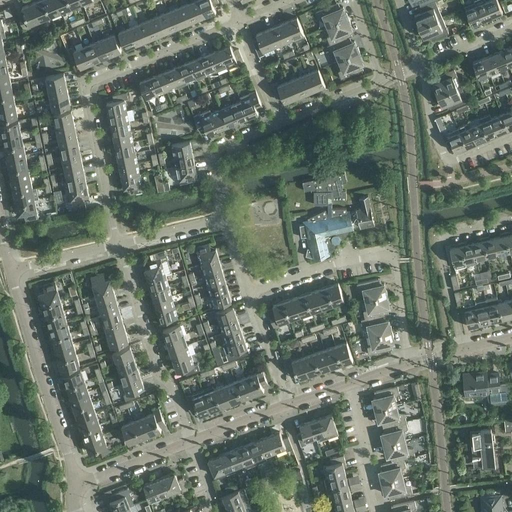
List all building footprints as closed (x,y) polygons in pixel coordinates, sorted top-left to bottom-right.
[(40,0),(33,3),(40,21),(51,16),(44,0),(40,0)] [(44,0),(51,16),(61,12),(56,0),(44,0)] [(56,0),(61,12),(72,8),(68,0),(56,0)] [(199,0),(196,0),(189,3),(196,20),(206,16),(199,0)] [(199,0),(206,16),(216,12),(214,7),(213,5),(216,4),(219,3),(217,0),(199,0)] [(488,0),(486,1),(492,17),(503,12),(497,0),(488,0)] [(413,16),(418,27),(437,19),(441,17),(434,1),(420,6),(417,8),(419,13),(413,16)] [(476,5),(482,21),(492,17),(486,1),(476,5)] [(325,18),(328,26),(349,18),(347,13),(346,13),(343,7),(341,8),(338,2),(336,3),(316,11),(319,19),(325,18)] [(18,13),(25,30),(31,28),(30,25),(40,21),(33,3),(22,7),(23,11),(20,12),(18,13)] [(189,3),(179,7),(186,24),(196,20),(189,3)] [(472,25),(482,21),(476,5),(475,5),(474,3),(464,7),(472,25)] [(179,7),(169,12),(176,28),(186,24),(179,7)] [(169,12),(159,16),(166,32),(176,28),(169,12)] [(305,13),(299,15),(302,23),(308,20),(305,13)] [(159,16),(149,20),(156,37),(166,32),(159,16)] [(287,21),(294,38),(304,34),(297,17),(287,21)] [(437,19),(418,27),(422,38),(428,35),(430,41),(448,34),(441,17),(437,19)] [(327,37),(330,44),(352,35),(350,30),(352,29),(350,23),(351,22),(349,18),(328,26),(331,34),(327,37)] [(149,20),(139,24),(146,41),(156,37),(149,20)] [(277,25),(284,42),(294,38),(287,21),(277,25)] [(139,24),(129,28),(136,45),(146,41),(139,24)] [(266,30),(273,47),(284,42),(277,25),(266,30)] [(136,45),(129,28),(118,32),(125,49),(136,45)] [(259,41),(264,51),(273,47),(266,30),(256,34),(258,39),(259,41)] [(115,34),(104,38),(111,55),(122,51),(115,34)] [(336,53),(339,60),(360,52),(358,47),(357,47),(355,41),(352,42),(350,37),(352,36),(352,35),(330,44),(327,45),(331,53),(336,53)] [(104,38),(94,42),(101,59),(111,55),(104,38)] [(256,42),(253,43),(259,56),(265,54),(264,51),(259,41),(256,42)] [(94,42),(84,47),(91,63),(101,59),(94,42)] [(220,49),(227,66),(229,69),(244,63),(239,49),(236,50),(233,51),(232,49),(230,45),(220,49)] [(511,46),(503,50),(510,66),(511,64),(511,46)] [(67,50),(72,63),(78,61),(81,68),(91,63),(84,47),(74,51),(73,47),(67,50)] [(210,53),(217,70),(227,66),(220,49),(210,53)] [(493,54),(500,70),(510,66),(503,50),(493,54)] [(360,52),(339,60),(343,68),(338,72),(341,79),(361,71),(363,70),(361,64),(364,63),(361,57),(362,57),(360,52)] [(200,57),(207,74),(217,70),(210,53),(200,57)] [(483,58),(490,74),(500,70),(493,54),(483,58)] [(190,61),(197,78),(207,74),(200,57),(190,61)] [(473,62),(479,78),(490,74),(483,58),(473,62)] [(0,61),(0,73),(9,72),(6,60),(0,61)] [(180,66),(187,82),(197,78),(190,61),(180,66)] [(170,70),(177,86),(187,82),(180,66),(170,70)] [(318,69),(308,73),(315,90),(325,86),(318,69)] [(432,84),(436,95),(460,86),(453,69),(436,76),(438,82),(432,84)] [(160,74),(167,91),(177,86),(170,70),(160,74)] [(0,73),(0,84),(11,83),(9,72),(0,73)] [(46,77),(48,88),(66,84),(64,73),(46,77)] [(308,73),(298,77),(305,94),(315,90),(308,73)] [(150,78),(157,95),(167,91),(160,74),(150,78)] [(298,77),(288,81),(295,98),(305,94),(298,77)] [(140,82),(147,99),(157,95),(150,78),(140,82)] [(271,84),(276,98),(282,96),(282,97),(285,102),(295,98),(288,81),(278,85),(277,82),(271,84)] [(0,84),(0,96),(13,94),(11,83),(0,84)] [(48,88),(51,98),(69,95),(66,84),(48,88)] [(447,104),(449,110),(466,103),(460,86),(436,95),(441,107),(447,104)] [(240,97),(241,101),(241,100),(248,117),(258,113),(256,107),(256,106),(261,104),(256,91),(240,97)] [(107,103),(109,113),(127,110),(125,99),(128,99),(127,92),(113,95),(113,98),(114,101),(107,103)] [(0,96),(0,108),(16,105),(13,94),(0,96)] [(69,95),(51,98),(53,109),(71,106),(69,95)] [(241,101),(231,105),(238,122),(248,117),(241,100),(241,101)] [(16,105),(0,108),(0,120),(18,117),(16,105)] [(231,105),(221,109),(228,126),(238,122),(231,105)] [(221,109),(211,113),(218,130),(228,126),(221,109)] [(511,109),(502,114),(509,131),(511,130),(511,109)] [(54,113),(56,125),(74,121),(72,110),(54,113)] [(109,113),(111,124),(129,120),(127,110),(109,113)] [(194,116),(199,130),(205,127),(205,128),(208,134),(218,130),(211,113),(210,110),(194,116)] [(479,118),(481,122),(488,140),(494,138),(493,135),(498,133),(492,118),(490,114),(479,118)] [(502,114),(492,118),(498,133),(503,131),(504,134),(509,131),(502,114)] [(435,119),(440,131),(446,129),(441,116),(435,119)] [(111,124),(113,135),(131,131),(129,120),(111,124)] [(0,124),(2,136),(21,132),(19,121),(0,124)] [(56,125),(58,135),(76,132),(74,121),(56,125)] [(481,122),(470,127),(477,142),(482,140),(483,142),(488,140),(481,122)] [(458,127),(460,131),(467,149),(473,146),(472,144),(477,142),(470,127),(469,123),(458,127)] [(113,135),(116,145),(133,142),(131,131),(113,135)] [(467,149),(460,131),(449,136),(455,151),(460,149),(461,151),(467,149)] [(2,136),(5,147),(23,144),(21,132),(2,136)] [(58,135),(60,146),(78,142),(76,132),(58,135)] [(172,144),(174,156),(192,152),(190,141),(172,144)] [(60,146),(62,156),(80,153),(78,142),(60,146)] [(116,145),(118,156),(136,152),(133,142),(116,145)] [(5,147),(7,159),(26,155),(23,144),(5,147)] [(118,156),(120,167),(138,163),(136,152),(118,156)] [(174,156),(177,166),(194,163),(192,152),(174,156)] [(62,156),(65,167),(83,164),(80,153),(62,156)] [(7,159),(9,170),(28,166),(26,155),(7,159)] [(120,167),(122,178),(140,174),(138,163),(120,167)] [(177,166),(179,176),(180,184),(198,180),(194,163),(177,166)] [(65,167),(67,178),(85,174),(83,164),(65,167)] [(9,170),(12,181),(30,177),(28,166),(9,170)] [(303,224),(299,225),(301,237),(306,237),(309,248),(307,248),(306,256),(311,257),(311,259),(314,258),(321,260),(322,256),(330,254),(329,253),(331,252),(332,251),(333,250),(333,249),(335,246),(335,245),(335,244),(336,243),(336,242),(337,242),(338,242),(339,241),(340,240),(340,239),(342,238),(347,234),(348,233),(349,232),(350,231),(351,231),(352,230),(353,229),(354,229),(353,224),(358,220),(360,228),(375,225),(368,195),(360,197),(362,208),(356,209),(350,213),(350,210),(346,211),(346,208),(332,208),(332,201),(346,201),(346,191),(343,191),(342,183),(347,182),(345,175),(344,172),(302,182),(303,186),(304,191),(311,190),(311,192),(314,191),(314,205),(325,205),(328,205),(328,206),(328,208),(328,215),(325,210),(307,218),(308,220),(303,221),(303,224)] [(67,178),(69,189),(87,185),(85,174),(67,178)] [(140,174),(122,178),(124,188),(130,187),(131,194),(144,191),(140,174)] [(165,190),(161,174),(155,175),(157,186),(160,186),(161,191),(165,190)] [(12,181),(14,192),(33,188),(30,177),(12,181)] [(87,185),(69,189),(72,206),(85,203),(84,197),(89,196),(87,185)] [(14,192),(16,204),(35,200),(33,188),(14,192)] [(61,190),(54,192),(57,203),(64,202),(61,190)] [(35,200),(16,204),(18,215),(24,214),(26,220),(39,218),(35,200)] [(498,255),(509,252),(505,233),(499,234),(499,237),(494,238),(498,255)] [(489,236),(483,238),(487,257),(498,255),(494,238),(489,239),(489,236)] [(477,242),(472,243),(476,260),(487,257),(483,238),(476,239),(477,242)] [(465,262),(466,266),(477,263),(476,260),(472,243),(467,244),(467,242),(461,243),(465,262)] [(453,265),(465,262),(461,243),(455,245),(455,247),(449,249),(453,265)] [(197,247),(202,264),(219,259),(219,258),(216,249),(211,250),(209,244),(197,247)] [(145,269),(148,280),(166,275),(172,273),(165,250),(150,255),(152,260),(148,261),(150,268),(145,269)] [(202,264),(205,275),(222,270),(219,259),(202,264)] [(205,275),(208,285),(225,280),(222,270),(205,275)] [(91,277),(96,294),(113,289),(110,278),(105,280),(103,274),(91,277)] [(148,280),(151,290),(169,285),(166,275),(148,280)] [(451,276),(454,290),(460,288),(456,275),(451,276)] [(364,292),(366,300),(388,295),(387,290),(386,290),(384,284),(382,285),(381,282),(380,279),(357,284),(359,292),(364,292)] [(208,285),(211,296),(228,291),(225,280),(208,285)] [(39,294),(42,305),(60,299),(55,282),(43,286),(45,292),(39,294)] [(338,283),(327,286),(333,305),(345,301),(338,283)] [(75,285),(68,287),(71,296),(77,294),(75,285)] [(151,290),(154,301),(172,296),(169,285),(151,290)] [(327,286),(316,290),(323,308),(333,305),(327,286)] [(96,294),(99,305),(116,299),(113,289),(96,294)] [(316,290),(306,294),(312,312),(323,308),(316,290)] [(228,291),(211,296),(214,307),(232,301),(228,291)] [(454,292),(457,306),(463,304),(460,291),(454,292)] [(306,294),(295,298),(301,316),(312,312),(306,294)] [(361,319),(361,320),(385,314),(388,314),(388,311),(387,308),(390,307),(388,301),(389,300),(388,295),(366,300),(368,308),(363,311),(365,318),(361,319)] [(154,301),(157,311),(175,306),(172,296),(154,301)] [(295,298),(284,302),(290,320),(301,316),(295,298)] [(485,300),(490,322),(495,321),(496,323),(502,322),(498,303),(497,298),(485,300)] [(42,305),(45,316),(64,310),(60,299),(42,305)] [(99,305),(102,315),(119,310),(116,299),(99,305)] [(474,303),(475,305),(480,327),(486,326),(485,323),(490,322),(485,300),(474,303)] [(511,313),(509,300),(498,303),(502,322),(508,320),(508,317),(511,316),(511,313)] [(290,320),(284,302),(273,305),(274,309),(268,311),(274,328),(280,326),(280,323),(290,320)] [(463,307),(464,310),(468,327),(473,326),(474,328),(480,327),(475,305),(463,307)] [(175,306),(157,311),(160,322),(163,321),(178,317),(175,306)] [(216,312),(219,323),(237,317),(233,306),(216,312)] [(45,316),(48,327),(67,321),(64,310),(45,316)] [(102,315),(105,326),(123,321),(119,310),(102,315)] [(369,328),(371,336),(392,331),(391,326),(390,326),(389,320),(386,321),(385,317),(385,314),(361,320),(363,327),(369,328)] [(219,323),(223,333),(240,327),(237,317),(219,323)] [(48,327),(52,338),(70,333),(67,321),(48,327)] [(105,326),(108,336),(126,331),(123,321),(105,326)] [(163,330),(167,341),(184,335),(180,324),(170,328),(163,330)] [(223,333),(227,343),(244,337),(240,327),(223,333)] [(126,331),(108,336),(111,347),(121,344),(125,343),(129,342),(126,331)] [(392,331),(371,336),(372,344),(368,347),(369,355),(388,350),(393,350),(392,346),(391,343),(394,343),(392,336),(393,336),(392,331)] [(52,338),(55,349),(73,344),(70,333),(52,338)] [(167,341),(170,351),(187,345),(184,335),(167,341)] [(223,345),(229,361),(249,353),(244,337),(227,343),(223,345)] [(335,346),(342,364),(353,360),(347,342),(335,346)] [(55,349),(58,360),(76,354),(73,344),(55,349)] [(170,351),(174,362),(191,356),(187,345),(170,351)] [(113,352),(117,363),(134,357),(133,355),(130,346),(113,352)] [(325,349),(331,368),(342,364),(335,346),(325,349)] [(314,353),(320,372),(331,368),(325,349),(314,353)] [(303,357),(309,375),(320,372),(314,353),(303,357)] [(76,354),(58,360),(61,371),(80,366),(76,354)] [(302,354),(290,358),(285,360),(291,378),(294,377),(296,376),(297,379),(309,375),(303,357),(302,354)] [(184,370),(186,375),(200,371),(198,364),(194,366),(191,356),(174,362),(177,372),(184,370)] [(117,363),(120,373),(137,367),(134,357),(117,363)] [(120,373),(124,383),(141,378),(137,367),(120,373)] [(257,374),(247,378),(253,395),(264,391),(263,387),(269,385),(268,384),(262,368),(256,370),(257,374)] [(63,375),(66,387),(85,380),(81,369),(63,375)] [(468,374),(462,375),(463,381),(464,381),(465,398),(488,396),(489,405),(509,403),(507,384),(499,385),(498,374),(486,375),(486,373),(468,375),(468,374)] [(124,395),(126,401),(140,396),(138,390),(144,388),(141,378),(124,383),(127,394),(124,395)] [(247,378),(236,382),(243,399),(253,395),(247,378)] [(66,387),(70,397),(88,391),(85,380),(66,387)] [(411,383),(416,400),(421,399),(417,381),(411,383)] [(236,382),(225,386),(232,403),(243,399),(236,382)] [(225,386),(215,390),(221,407),(232,403),(225,386)] [(374,405),(375,410),(396,405),(394,397),(399,394),(397,386),(374,392),(375,395),(376,398),(373,398),(375,405),(374,405)] [(213,387),(202,391),(210,412),(221,407),(215,390),(213,387)] [(70,397),(74,408),(92,402),(88,391),(70,397)] [(186,398),(193,415),(196,414),(198,412),(200,416),(210,412),(202,391),(186,398)] [(74,408),(78,419),(96,413),(92,402),(74,408)] [(382,426),(383,427),(406,421),(404,413),(398,413),(396,405),(375,410),(376,415),(377,415),(379,422),(380,421),(381,421),(382,426)] [(154,413),(144,417),(151,435),(161,431),(160,427),(163,426),(166,425),(159,408),(153,411),(154,413)] [(78,419),(81,430),(100,424),(96,413),(78,419)] [(332,414),(322,418),(329,439),(338,435),(339,435),(332,414)] [(144,417),(133,421),(140,439),(151,435),(144,417)] [(322,418),(311,422),(317,438),(318,442),(329,439),(322,418)] [(133,421),(122,426),(129,444),(140,439),(133,421)] [(383,444),(383,445),(405,440),(403,432),(408,429),(406,421),(383,427),(383,430),(384,433),(382,434),(383,440),(382,441),(383,444)] [(301,425),(304,433),(298,435),(302,447),(307,445),(306,441),(317,438),(311,422),(301,425)] [(81,430),(85,441),(103,435),(100,424),(81,430)] [(472,433),(475,456),(472,457),(472,458),(481,457),(482,465),(495,464),(491,430),(481,431),(482,432),(472,433)] [(281,432),(271,436),(277,451),(287,447),(288,451),(293,449),(289,437),(284,439),(281,432)] [(103,435),(85,441),(89,452),(92,451),(94,456),(111,450),(109,444),(107,445),(103,435)] [(271,436),(260,440),(266,455),(277,451),(271,436)] [(260,440),(250,444),(258,464),(268,460),(266,455),(260,440)] [(391,459),(391,462),(415,456),(413,448),(407,448),(405,440),(383,445),(384,450),(386,449),(387,456),(390,456),(391,459)] [(250,444),(240,448),(248,468),(258,464),(250,444)] [(240,448),(230,452),(237,471),(238,472),(248,468),(240,448)] [(311,450),(304,453),(306,460),(313,458),(311,450)] [(230,452),(220,455),(227,475),(237,471),(230,452)] [(209,460),(217,479),(227,475),(220,455),(209,460)] [(332,464),(324,466),(327,478),(346,473),(345,469),(347,468),(344,455),(331,459),(332,464)] [(380,478),(382,483),(403,478),(401,470),(406,466),(404,459),(415,457),(415,456),(391,462),(380,465),(381,468),(382,471),(379,472),(381,478),(380,478)] [(300,470),(298,471),(294,472),(296,480),(303,477),(300,470)] [(165,476),(171,492),(181,488),(183,492),(188,490),(187,488),(184,480),(184,478),(183,479),(181,480),(178,481),(175,472),(165,476)] [(333,488),(352,484),(350,478),(347,478),(346,473),(327,478),(325,479),(328,490),(333,488)] [(360,475),(350,478),(352,484),(361,481),(360,475)] [(154,481),(161,496),(171,492),(165,476),(154,481)] [(389,499),(389,500),(413,494),(411,486),(405,485),(403,478),(382,483),(383,488),(385,494),(388,494),(388,496),(389,499)] [(144,485),(151,503),(162,499),(161,496),(154,481),(144,485)] [(361,481),(352,484),(353,490),(363,488),(361,481)] [(350,491),(353,490),(352,484),(333,488),(328,490),(331,501),(335,500),(352,496),(350,491)] [(118,492),(105,497),(110,508),(112,507),(113,511),(115,511),(135,505),(128,488),(118,492)] [(223,496),(227,507),(247,499),(248,498),(244,488),(223,496)] [(338,510),(357,506),(356,500),(353,500),(352,496),(335,500),(338,510)] [(511,511),(508,511),(504,511),(502,511),(501,496),(482,498),(483,511),(511,511)] [(365,497),(356,500),(357,506),(367,503),(365,497)] [(227,507),(229,511),(243,511),(246,511),(251,509),(247,499),(227,507)] [(411,511),(416,508),(414,501),(391,507),(391,510),(391,511),(411,511)] [(367,503),(357,506),(359,511),(368,509),(367,503)]
